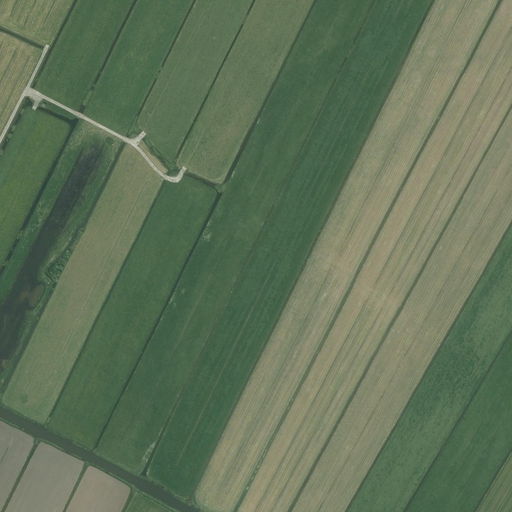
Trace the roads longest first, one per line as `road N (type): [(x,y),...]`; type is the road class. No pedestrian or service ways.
road 1 (track): [(27,88),(131,141),(166,178),(180,174)]
road 2 (track): [(0,144),(70,0)]
